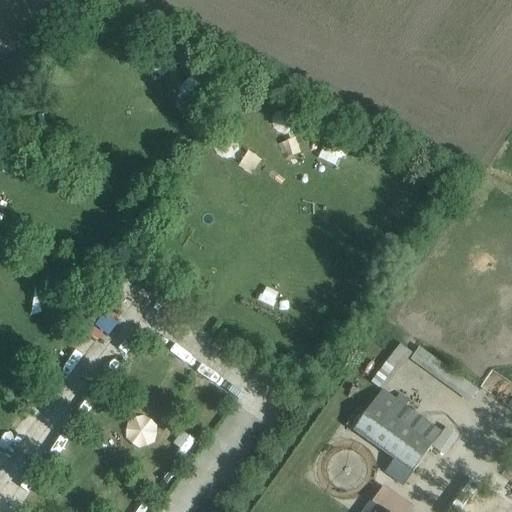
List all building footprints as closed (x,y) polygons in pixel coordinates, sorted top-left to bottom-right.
[(384,389),(413,350),(403,342),(374,381),(384,389)] [(423,346),(413,360),(474,402),(483,388),(423,346)] [(381,389),(352,431),(412,473),(441,431),(381,389)] [(346,434),(334,451),(340,455),(352,438),(346,434)] [(361,511),(411,511),(414,509),(381,485),(361,511)]
